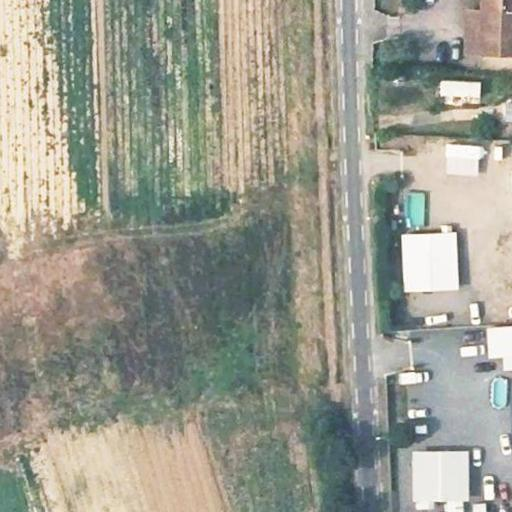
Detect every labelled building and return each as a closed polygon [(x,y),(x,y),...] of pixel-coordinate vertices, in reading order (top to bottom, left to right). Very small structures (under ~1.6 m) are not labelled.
[(481,0),(481,11),(479,52),(511,53),(511,10),(501,10),(501,0),(481,0)] [(481,11),(466,10),(464,51),(479,52),(481,11)] [(437,79),(436,95),(477,96),(478,80),(437,79)] [(511,121),(511,100),(502,99),(500,120),(511,121)] [(451,237),(397,240),(400,296),(454,293),(451,237)] [(511,266),(511,250),(501,251),(502,267),(511,266)] [(511,327),(485,328),(486,357),(511,356),(511,327)] [(466,502),(465,455),(410,457),(411,503),(466,502)] [(482,467),(469,467),(469,511),(495,511),(495,479),(482,479),(482,467)]
